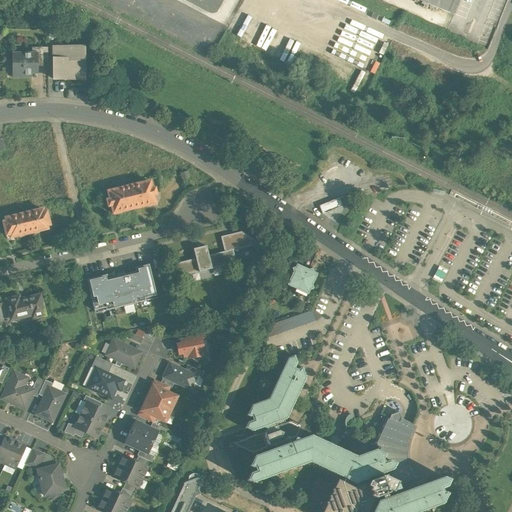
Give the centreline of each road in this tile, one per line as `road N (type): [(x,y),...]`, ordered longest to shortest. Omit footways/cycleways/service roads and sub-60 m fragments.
road 1 (residential): [(511,364),(184,147),(98,116),(0,114)]
road 2 (residential): [(0,271),(204,219)]
